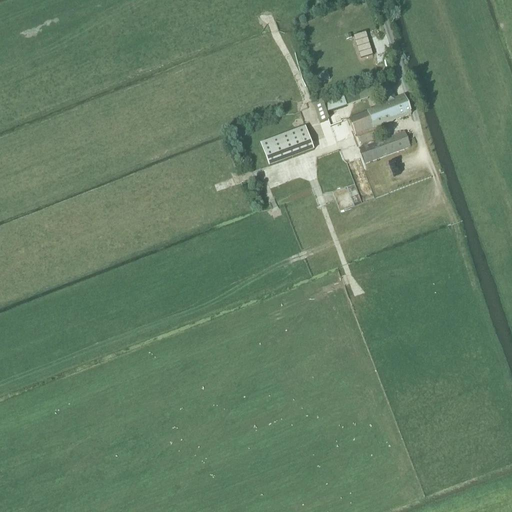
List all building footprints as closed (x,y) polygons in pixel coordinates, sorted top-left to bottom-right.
[(317,84),(329,80),(326,72),(314,75),(317,84)] [(326,113),(376,97),(374,89),(344,99),(343,97),(323,103),(326,113)] [(395,101),(391,91),(376,97),(380,107),(366,112),(366,113),(348,120),(355,137),(373,130),(410,116),(403,98),(395,101)] [(322,102),(313,105),(319,124),(328,121),(322,102)] [(305,128),(260,145),(268,168),(314,151),(305,128)] [(365,165),(410,148),(404,132),(359,149),(365,165)]
